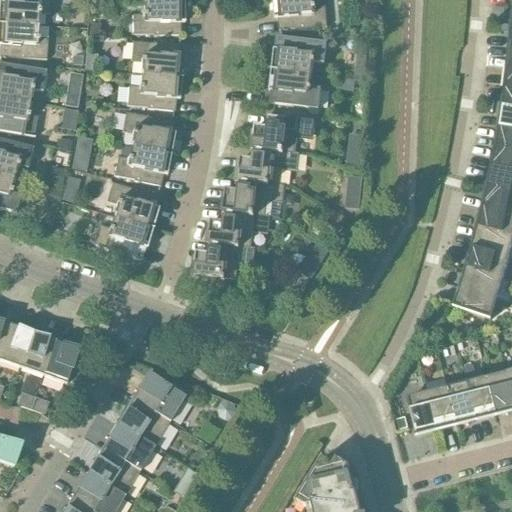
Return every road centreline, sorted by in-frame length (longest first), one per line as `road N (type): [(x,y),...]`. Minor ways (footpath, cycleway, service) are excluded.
road 1 (residential): [(477,0),(442,228),(413,317),(365,404)]
road 2 (residential): [(157,316),(194,189),(212,65),(209,0)]
road 3 (residential): [(28,511),(157,316)]
road 4 (tertiary): [(365,404),(299,356),(157,316)]
road 5 (tertiary): [(157,316),(0,255)]
road 6 (residential): [(511,445),(386,477)]
